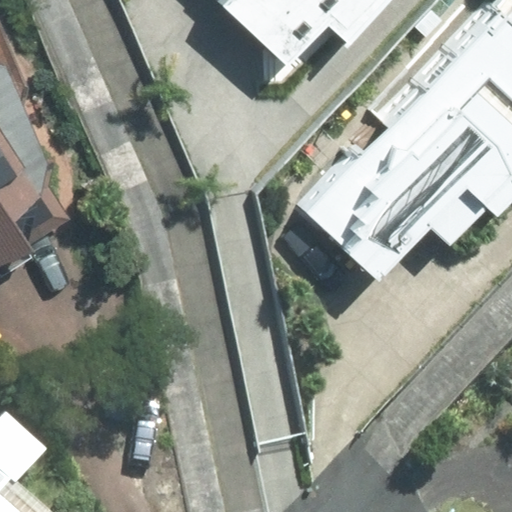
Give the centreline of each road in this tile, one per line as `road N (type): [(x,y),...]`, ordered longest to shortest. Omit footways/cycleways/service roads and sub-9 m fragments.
road 1 (unknown): [(285,511),(171,171)]
road 2 (unknown): [(171,171),(392,0)]
road 3 (unknown): [(171,171),(107,0)]
